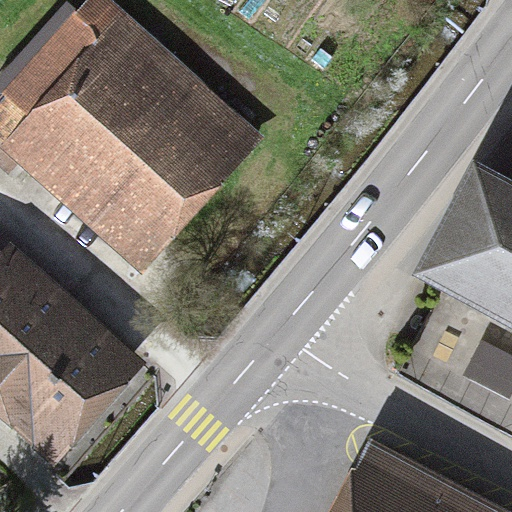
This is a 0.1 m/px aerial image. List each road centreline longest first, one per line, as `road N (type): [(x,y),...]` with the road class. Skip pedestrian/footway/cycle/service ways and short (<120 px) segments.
road 1 (secondary): [(511,40),(275,336)]
road 2 (tertiary): [(511,460),(275,336)]
road 3 (secondary): [(275,336),(121,511)]
